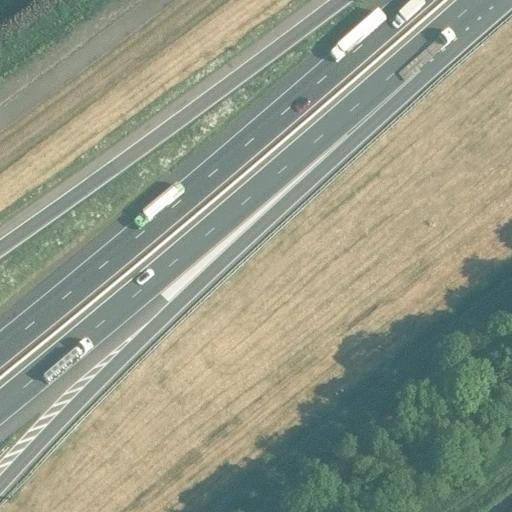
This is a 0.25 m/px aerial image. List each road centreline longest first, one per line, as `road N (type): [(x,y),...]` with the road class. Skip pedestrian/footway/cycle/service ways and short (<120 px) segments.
road 1 (motorway): [(0,477),(407,53)]
road 2 (motorway): [(0,399),(407,53)]
road 3 (motorway): [(405,0),(0,341)]
road 4 (motorway): [(332,0),(0,241)]
